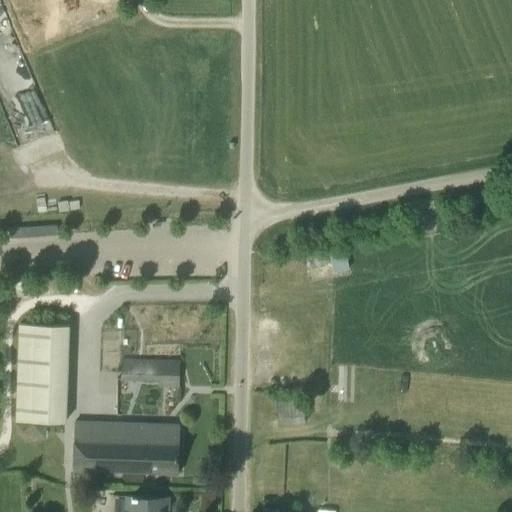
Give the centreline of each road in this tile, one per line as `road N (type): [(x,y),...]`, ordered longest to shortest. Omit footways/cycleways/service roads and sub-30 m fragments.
road 1 (unclassified): [(237,511),(245,0)]
road 2 (track): [(511,171),(247,219)]
